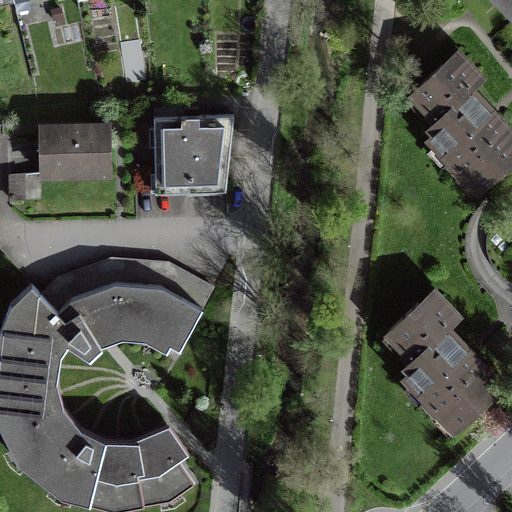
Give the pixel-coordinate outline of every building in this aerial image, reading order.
[(511,0),(494,0),(511,19),(511,0)] [(428,125),(434,130),(428,136),(449,158),(445,162),(457,175),(461,171),(470,181),(477,181),(483,187),(511,160),(508,157),(511,152),(511,130),(472,88),(484,77),(459,51),(443,65),(441,63),(414,89),(420,95),(420,103),(428,112),(425,115),(431,121),(428,125)] [(233,113),(154,115),(155,187),(226,185),(233,113)] [(108,126),(40,127),(41,172),(109,171),(108,126)] [(179,450),(166,428),(145,442),(118,446),(90,440),(66,423),(51,394),(49,366),(60,338),(89,358),(103,345),(97,337),(107,332),(121,328),(146,331),(179,350),(213,286),(170,260),(111,254),(115,281),(70,297),(59,309),(30,283),(9,303),(0,327),(0,425),(19,460),(61,494),(116,508),(169,498),(194,480),(175,455),(179,450)] [(404,364),(410,370),(404,375),(425,397),(421,401),(434,414),(438,410),(446,418),(453,419),(459,426),(488,399),(485,395),(500,380),(448,326),(460,315),(435,289),(420,303),(418,302),(391,327),(396,333),(395,341),(404,350),(400,353),(408,361),(404,364)]
